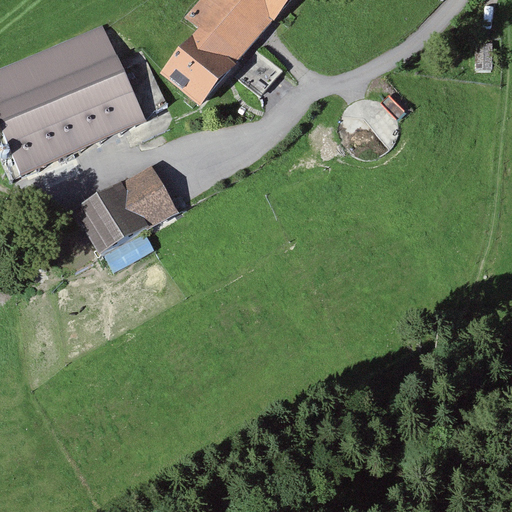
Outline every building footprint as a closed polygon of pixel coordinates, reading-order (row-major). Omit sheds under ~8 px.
[(297,0),(205,0),(182,27),(195,39),(233,72),(297,0)] [(139,129),(99,35),(0,76),(0,161),(9,183),(139,129)] [(233,72),(195,39),(154,87),(191,119),(233,72)] [(282,77),(258,58),(235,86),(258,106),(282,77)] [(148,174),(62,217),(86,263),(140,236),(132,221),(164,205),(148,174)] [(108,257),(118,274),(157,251),(148,234),(108,257)]
